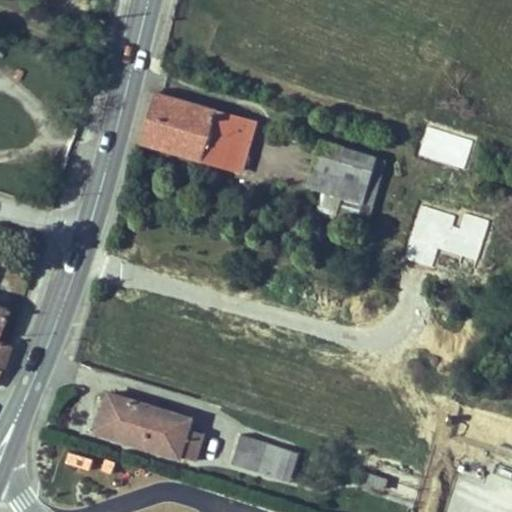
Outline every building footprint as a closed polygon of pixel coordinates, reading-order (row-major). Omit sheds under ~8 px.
[(23,78),(28,69),(21,65),(17,75),(23,78)] [(158,87),(143,140),(248,171),(264,117),(158,87)] [(424,125),(425,115),(410,113),(409,124),(424,125)] [(373,215),(392,156),(324,135),(309,184),(327,190),(320,211),(337,216),(341,205),(373,215)] [(241,178),(244,170),(227,171),(226,174),(241,178)] [(0,338),(0,335),(13,301),(0,296),(0,376),(13,344),(0,338)] [(196,425),(200,412),(110,384),(94,434),(197,465),(208,429),(196,425)] [(282,480),(291,452),(240,436),(231,464),(282,480)] [(289,482),(298,454),(291,452),(282,480),(289,482)] [(385,493),(389,481),(365,474),(362,481),(360,488),(373,492),(374,489),(385,493)]
